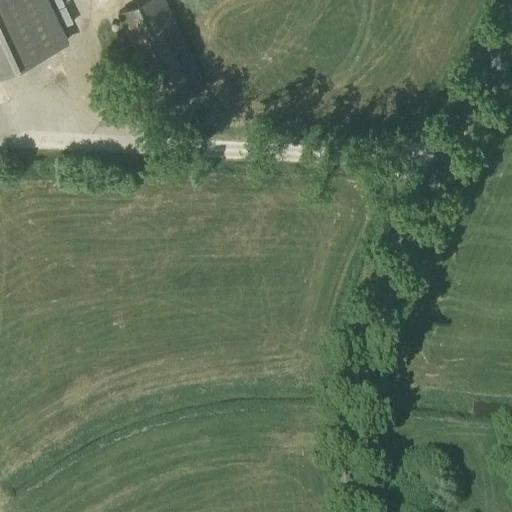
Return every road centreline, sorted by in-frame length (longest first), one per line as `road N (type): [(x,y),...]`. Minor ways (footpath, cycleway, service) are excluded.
road 1 (unclassified): [(355,511),(360,379),(380,299),(511,15)]
road 2 (track): [(59,511),(172,456),(261,436),(354,438)]
